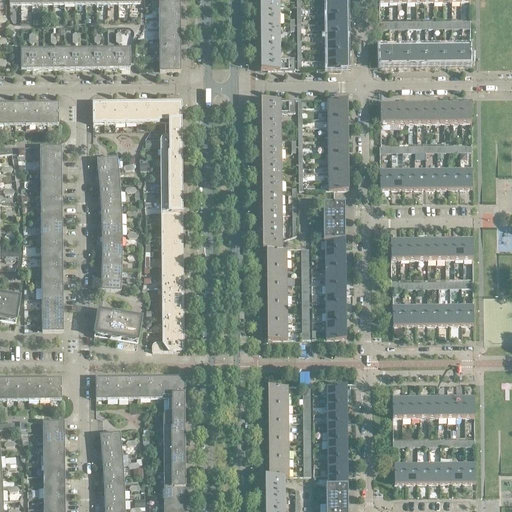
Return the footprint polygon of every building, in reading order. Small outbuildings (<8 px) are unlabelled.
[(180,9),(179,0),(158,0),(159,9),(180,9)] [(346,9),(345,0),(326,0),(326,9),(346,9)] [(279,16),(279,4),(260,4),(260,16),(279,16)] [(180,20),(180,9),(159,9),(159,20),(180,20)] [(346,18),(346,9),(326,9),(326,18),(346,18)] [(279,27),(279,16),(260,16),(260,28),(279,27)] [(346,27),(346,18),(326,18),(326,27),(346,27)] [(180,31),(180,20),(159,20),(159,31),(180,31)] [(470,31),(470,24),(379,25),(379,32),(470,31)] [(279,39),(279,27),(260,28),(260,39),(279,39)] [(346,36),(346,27),(326,27),(327,36),(346,36)] [(180,41),(180,31),(159,31),(159,42),(180,41)] [(346,45),(346,36),(327,36),(327,45),(346,45)] [(279,50),(279,39),(260,39),(260,51),(279,50)] [(180,52),(180,41),(159,42),(159,52),(180,52)] [(346,54),(346,45),(327,45),(327,54),(346,54)] [(407,68),(407,48),(398,49),(398,68),(407,68)] [(416,68),(416,48),(407,48),(407,68),(416,68)] [(425,68),(425,48),(416,48),(416,68),(425,68)] [(434,68),(434,48),(425,48),(425,68),(434,68)] [(443,68),(443,48),(434,48),(434,68),(443,68)] [(452,68),(452,48),(443,48),(443,68),(452,68)] [(461,67),(461,48),(452,48),(452,68),(461,67)] [(470,67),(470,48),(461,48),(461,67),(470,67)] [(389,68),(389,49),(379,49),(380,68),(389,68)] [(398,68),(398,49),(389,49),(389,68),(398,68)] [(280,61),(279,50),(260,51),(260,62),(280,62),(280,61)] [(54,72),(54,51),(43,52),(43,72),(54,72)] [(65,71),(64,51),(54,51),(54,72),(65,71)] [(75,71),(75,51),(64,51),(65,71),(75,71)] [(86,71),(86,51),(75,51),(75,71),(86,71)] [(97,71),(97,51),(86,51),(86,71),(97,71)] [(108,71),(108,51),(97,51),(97,71),(108,71)] [(119,71),(118,51),(108,51),(108,71),(119,71)] [(130,71),(130,56),(130,51),(118,51),(119,71),(130,71)] [(32,72),(32,52),(21,52),(21,68),(21,72),(32,72)] [(43,72),(43,52),(32,52),(32,72),(43,72)] [(181,63),(180,52),(159,52),(159,63),(181,63)] [(346,63),(346,54),(327,54),(327,63),(346,63)] [(295,73),(295,61),(280,61),(280,62),(260,62),(261,74),(295,73)] [(181,74),(181,67),(181,63),(159,63),(159,75),(181,74)] [(347,72),(346,63),(327,63),(327,72),(347,72)] [(295,116),(295,103),(261,104),(261,127),(280,127),(280,116),(295,116)] [(347,112),(347,104),(347,103),(327,103),(327,112),(347,112)] [(104,127),(104,108),(104,105),(93,105),(93,108),(93,127),(104,127)] [(115,127),(115,108),(115,105),(104,105),(104,108),(104,127),(115,127)] [(126,127),(125,108),(125,105),(115,105),(115,108),(115,127),(126,127)] [(136,126),(136,108),(136,105),(125,105),(125,108),(126,127),(136,126)] [(147,126),(147,108),(147,105),(136,105),(136,108),(136,126),(147,126)] [(158,126),(158,108),(158,105),(147,105),(147,108),(147,126),(158,126)] [(181,150),(181,109),(178,109),(178,105),(158,105),(158,108),(158,126),(165,126),(165,139),(164,139),(163,140),(162,141),(161,142),(161,143),(160,144),(160,145),(160,150),(181,150)] [(471,127),(471,106),(471,105),(462,106),(462,127),(471,127)] [(15,128),(15,109),(15,106),(4,106),(4,109),(4,128),(15,128)] [(26,128),(25,109),(25,106),(15,106),(15,109),(15,128),(26,128)] [(36,127),(36,109),(36,106),(25,106),(25,109),(26,128),(36,127)] [(47,127),(47,109),(47,106),(36,106),(36,109),(36,127),(47,127)] [(58,127),(58,109),(58,106),(47,106),(47,109),(47,127),(58,127)] [(390,127),(390,106),(380,106),(380,127),(390,127)] [(399,127),(399,106),(390,106),(390,127),(399,127)] [(408,127),(408,106),(399,106),(399,127),(408,127)] [(417,127),(417,106),(408,106),(408,127),(417,127)] [(426,127),(426,106),(417,106),(417,127),(426,127)] [(435,127),(435,106),(426,106),(426,127),(435,127)] [(444,127),(444,106),(435,106),(435,127),(444,127)] [(453,127),(453,106),(444,106),(444,127),(453,127)] [(462,127),(462,106),(453,106),(453,127),(462,127)] [(347,121),(347,112),(327,112),(328,121),(347,121)] [(347,130),(347,121),(328,121),(328,130),(347,130)] [(281,150),(280,138),(280,127),(261,127),(261,150),(281,150)] [(347,139),(347,130),(328,130),(328,139),(347,139)] [(347,148),(347,139),(328,139),(328,148),(347,148)] [(347,157),(347,148),(328,148),(328,157),(347,157)] [(61,161),(61,149),(40,150),(40,153),(40,161),(61,161)] [(181,161),(181,150),(160,150),(160,161),(181,161)] [(281,173),(281,161),(281,150),(261,150),(262,173),(281,173)] [(348,166),(347,157),(328,157),(328,166),(348,166)] [(118,171),(117,164),(117,160),(97,162),(98,173),(118,171)] [(61,171),(61,165),(61,161),(40,161),(40,172),(61,171)] [(182,172),(181,161),(160,161),(160,172),(182,172)] [(348,175),(348,166),(328,166),(328,175),(348,175)] [(62,182),(61,171),(40,172),(40,182),(62,182)] [(119,182),(119,177),(118,171),(98,173),(99,184),(119,182)] [(437,193),(437,171),(426,172),(426,193),(437,193)] [(449,193),(448,171),(437,171),(437,193),(449,193)] [(460,192),(460,171),(448,171),(449,193),(460,192)] [(472,193),(472,171),(460,171),(460,192),(467,192),(467,193),(472,193)] [(182,183),(182,172),(160,172),(161,183),(182,183)] [(392,193),(391,172),(379,172),(380,193),(392,193)] [(403,193),(403,172),(391,172),(392,193),(403,193)] [(414,193),(414,172),(403,172),(403,193),(414,193)] [(426,193),(426,172),(414,172),(414,193),(426,193)] [(281,195),(281,173),(262,173),(262,196),(281,195)] [(348,184),(348,175),(328,175),(328,184),(348,184)] [(62,193),(62,182),(40,182),(41,193),(62,193)] [(120,194),(119,182),(99,184),(100,195),(120,194)] [(182,194),(182,183),(161,183),(161,194),(182,194)] [(348,194),(348,189),(348,184),(328,184),(328,194),(348,194)] [(62,204),(62,193),(41,193),(41,204),(62,204)] [(121,205),(120,194),(100,195),(100,199),(101,206),(121,205)] [(182,204),(182,194),(161,194),(161,205),(182,204)] [(281,218),(281,195),(262,196),(262,218),(281,218)] [(62,215),(62,204),(41,204),(41,215),(62,215)] [(182,215),(182,204),(161,205),(161,215),(182,215)] [(121,216),(121,205),(101,206),(101,217),(121,216)] [(345,215),(344,206),(337,206),(336,206),(335,206),(333,206),(323,206),(323,216),(345,215)] [(62,226),(62,215),(41,215),(41,226),(62,226)] [(182,226),(182,215),(161,215),(161,226),(182,226)] [(345,224),(345,215),(323,216),(323,225),(345,224)] [(122,227),(121,216),(101,217),(102,228),(122,227)] [(282,252),(281,218),(262,218),(262,243),(262,253),(266,253),(266,257),(267,257),(267,262),(286,262),(286,252),(282,252)] [(345,234),(345,224),(323,225),(323,234),(345,234)] [(62,236),(62,226),(41,226),(41,237),(62,236)] [(182,237),(182,226),(161,226),(161,237),(182,237)] [(122,238),(122,227),(102,228),(102,238),(122,238)] [(345,242),(345,234),(323,234),(323,243),(325,243),(344,243),(344,242),(345,242)] [(62,247),(62,236),(41,237),(41,247),(62,247)] [(182,248),(182,237),(161,237),(161,248),(182,248)] [(122,249),(122,242),(122,238),(102,238),(102,249),(122,249)] [(473,263),(472,242),(472,241),(463,242),(464,263),(473,263)] [(401,263),(400,242),(390,242),(391,263),(401,263)] [(410,263),(409,242),(400,242),(401,263),(410,263)] [(419,263),(418,242),(409,242),(410,263),(419,263)] [(428,263),(427,242),(418,242),(419,263),(428,263)] [(437,263),(436,242),(427,242),(428,263),(437,263)] [(446,263),(445,242),(436,242),(437,263),(446,263)] [(455,263),(454,242),(445,242),(446,263),(455,263)] [(464,263),(463,242),(454,242),(455,263),(464,263)] [(344,252),(344,243),(325,243),(325,252),(344,252)] [(62,258),(62,247),(41,247),(41,258),(62,258)] [(183,259),(182,248),(161,248),(161,259),(183,259)] [(122,260),(122,252),(122,249),(102,249),(102,260),(122,260)] [(345,261),(344,252),(325,252),(325,261),(345,261)] [(62,269),(62,258),(41,258),(41,269),(62,269)] [(183,269),(183,259),(161,259),(161,270),(183,269)] [(122,266),(122,260),(102,260),(102,271),(122,271),(122,266)] [(345,270),(345,261),(325,261),(325,270),(345,270)] [(286,271),(286,262),(267,262),(267,271),(286,271)] [(63,280),(62,269),(41,269),(41,280),(63,280)] [(183,280),(183,269),(161,270),(162,280),(183,280)] [(345,279),(345,270),(325,270),(325,279),(345,279)] [(121,283),(122,271),(102,271),(101,282),(121,283)] [(286,280),(286,271),(267,271),(267,280),(286,280)] [(345,288),(345,279),(325,279),(325,288),(345,288)] [(63,291),(63,280),(41,280),(42,291),(63,291)] [(183,291),(183,280),(162,280),(162,291),(183,291)] [(286,289),(286,280),(267,280),(267,289),(286,289)] [(121,294),(121,283),(101,282),(101,293),(121,294)] [(345,297),(345,288),(325,288),(325,297),(345,297)] [(287,298),(286,289),(267,289),(267,298),(287,298)] [(63,301),(63,291),(42,291),(42,302),(63,301)] [(183,302),(183,291),(162,291),(162,302),(183,302)] [(345,306),(345,297),(325,297),(326,306),(345,306)] [(0,323),(16,326),(19,304),(20,301),(5,298),(4,302),(0,300),(0,323)] [(287,307),(287,298),(267,298),(267,307),(287,307)] [(63,312),(63,301),(42,302),(42,312),(63,312)] [(183,313),(183,302),(162,302),(162,313),(183,313)] [(345,315),(345,306),(326,306),(326,315),(345,315)] [(287,316),(287,307),(267,307),(267,316),(287,316)] [(439,329),(438,307),(427,308),(427,329),(439,329)] [(450,329),(450,307),(438,307),(439,329),(450,329)] [(461,328),(461,307),(450,307),(450,329),(461,328)] [(473,329),(473,307),(461,307),(461,328),(468,328),(468,329),(473,329)] [(404,329),(404,308),(392,308),(392,329),(404,329)] [(416,329),(416,308),(404,308),(404,329),(416,329)] [(427,329),(427,308),(416,308),(416,329),(427,329)] [(63,323),(63,312),(42,312),(42,323),(63,323)] [(183,324),(183,313),(162,313),(162,324),(183,324)] [(137,347),(141,321),(98,314),(94,340),(137,347)] [(345,324),(345,315),(326,315),(326,324),(345,324)] [(287,325),(287,316),(267,316),(267,325),(287,325)] [(63,334),(63,323),(42,323),(42,335),(63,334)] [(183,334),(183,324),(162,324),(162,335),(183,334)] [(345,333),(345,324),(326,324),(326,333),(345,333)] [(287,334),(287,325),(267,325),(267,334),(287,334)] [(345,342),(345,333),(326,333),(326,343),(345,342)] [(184,352),(183,334),(162,335),(162,345),(157,345),(156,345),(155,346),(154,346),(154,347),(153,347),(153,348),(152,349),(152,350),(152,351),(152,355),(181,354),(181,352),(184,352)] [(287,343),(287,334),(267,334),(267,343),(287,343)] [(118,402),(118,383),(117,380),(107,381),(107,383),(107,402),(118,402)] [(129,402),(128,383),(128,380),(117,380),(118,383),(118,402),(129,402)] [(139,402),(139,383),(139,380),(128,380),(128,383),(129,402),(139,402)] [(150,402),(150,383),(150,380),(139,380),(139,383),(139,402),(150,402)] [(161,401),(161,383),(161,380),(150,380),(150,383),(150,402),(161,401)] [(184,426),(184,384),(181,384),(181,380),(161,380),(161,383),(161,401),(168,401),(168,414),(167,415),(166,415),(165,416),(165,417),(164,417),(164,418),(163,419),(163,420),(163,426),(184,426)] [(18,403),(17,384),(17,381),(7,382),(7,384),(7,403),(18,403)] [(28,403),(28,384),(28,381),(17,381),(17,384),(18,403),(28,403)] [(39,403),(39,384),(39,381),(28,381),(28,384),(28,403),(39,403)] [(50,403),(50,384),(50,381),(39,381),(39,384),(39,403),(50,403)] [(61,402),(61,384),(61,381),(50,381),(50,384),(50,403),(61,402)] [(107,402),(107,383),(107,381),(95,381),(96,402),(107,402)] [(346,398),(346,388),(326,389),(326,398),(346,398)] [(288,398),(287,389),(268,389),(268,399),(288,398)] [(288,407),(288,398),(268,399),(268,408),(288,407)] [(346,407),(346,398),(326,398),(327,407),(346,407)] [(402,421),(402,400),(392,400),(392,421),(402,421)] [(411,421),(411,400),(402,400),(402,421),(411,421)] [(420,421),(420,400),(411,400),(411,421),(420,421)] [(429,421),(429,400),(420,400),(420,421),(429,421)] [(438,421),(438,400),(429,400),(429,421),(438,421)] [(447,421),(447,400),(438,400),(438,421),(447,421)] [(456,421),(456,400),(447,400),(447,421),(456,421)] [(465,421),(465,400),(456,400),(456,421),(465,421)] [(474,421),(474,400),(465,400),(465,421),(474,421)] [(288,416),(288,407),(268,408),(268,417),(288,416)] [(346,416),(346,407),(327,407),(327,416),(346,416)] [(288,425),(288,416),(268,417),(268,426),(288,425)] [(346,425),(346,416),(327,416),(327,425),(346,425)] [(64,432),(64,424),(43,425),(43,436),(64,436),(64,432)] [(288,434),(288,425),(268,426),(268,435),(288,434)] [(346,434),(346,425),(327,425),(327,434),(346,434)] [(184,436),(184,426),(163,426),(163,437),(184,436)] [(288,443),(288,434),(268,435),(268,444),(288,443)] [(346,443),(346,434),(327,434),(327,443),(346,443)] [(120,439),(120,435),(100,438),(101,449),(121,447),(120,439)] [(64,447),(64,436),(43,436),(43,447),(64,447)] [(185,447),(184,436),(163,437),(163,448),(185,447)] [(288,452),(288,443),(268,444),(269,453),(288,452)] [(347,452),(346,443),(327,443),(327,452),(347,452)] [(64,457),(64,447),(43,447),(43,458),(64,457)] [(122,458),(121,447),(101,449),(102,456),(102,460),(122,458)] [(185,458),(185,453),(185,447),(163,448),(163,458),(185,458)] [(288,461),(288,452),(269,453),(269,462),(288,461)] [(347,461),(347,452),(327,452),(327,461),(347,461)] [(64,468),(64,457),(43,458),(43,468),(64,468)] [(123,469),(122,458),(102,460),(103,471),(123,469)] [(185,469),(185,458),(163,458),(164,469),(185,469)] [(288,470),(288,461),(269,462),(269,471),(288,470)] [(347,470),(347,461),(327,461),(327,470),(347,470)] [(452,487),(451,465),(440,466),(440,487),(452,487)] [(463,487),(463,465),(451,465),(452,487),(463,487)] [(475,487),(475,465),(463,465),(463,487),(470,487),(475,487)] [(406,487),(406,466),(394,466),(394,487),(406,487)] [(417,487),(417,466),(406,466),(406,487),(417,487)] [(429,487),(429,466),(417,466),(417,487),(429,487)] [(440,487),(440,466),(429,466),(429,487),(440,487)] [(65,479),(64,468),(43,468),(43,479),(65,479)] [(124,480),(123,469),(103,471),(104,481),(124,480)] [(185,480),(185,469),(164,469),(164,480),(185,480)] [(284,511),(284,491),(284,485),(284,480),(288,480),(288,470),(269,471),(269,475),(268,475),(268,479),(264,479),(265,489),(265,511),(284,511)] [(347,479),(347,470),(327,470),(327,479),(347,479)] [(65,490),(65,479),(43,479),(43,490),(65,490)] [(347,489),(347,479),(327,479),(327,488),(346,488),(346,489),(347,489)] [(124,491),(124,481),(124,480),(104,481),(104,492),(124,491)] [(185,491),(185,480),(164,480),(164,491),(185,491)] [(347,489),(346,489),(346,488),(327,488),(326,488),(326,497),(347,497),(347,491),(347,489)] [(65,501),(65,490),(43,490),(44,501),(65,501)] [(125,502),(124,491),(104,492),(104,496),(105,503),(125,502)] [(185,501),(185,491),(164,491),(164,502),(185,501)] [(348,506),(347,497),(326,497),(326,507),(348,506)] [(65,511),(65,501),(44,501),(44,511),(65,511)] [(185,511),(185,501),(164,502),(164,511),(185,511)] [(124,511),(125,508),(125,502),(105,503),(104,511),(124,511)]
